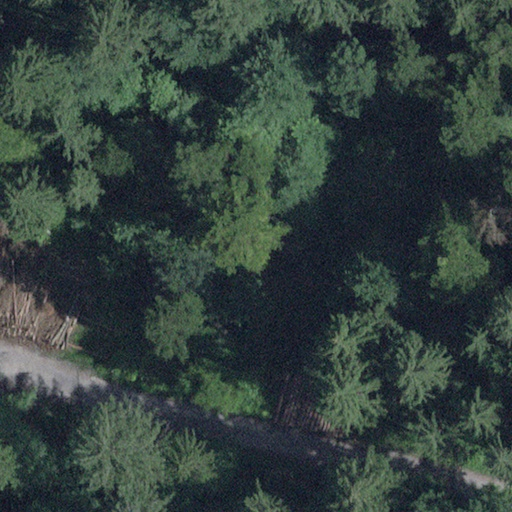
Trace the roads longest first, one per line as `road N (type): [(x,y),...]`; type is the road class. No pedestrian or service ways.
road 1 (track): [(511,470),(202,364),(0,319)]
road 2 (track): [(112,0),(0,60)]
